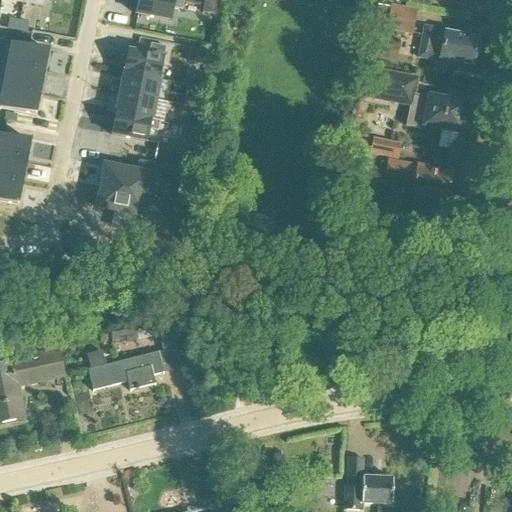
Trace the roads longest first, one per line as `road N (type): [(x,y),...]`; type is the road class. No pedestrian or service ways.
road 1 (unclassified): [(0,476),(368,397),(466,399)]
road 2 (residential): [(90,0),(49,235),(0,243)]
road 3 (unclassified): [(466,399),(511,171)]
